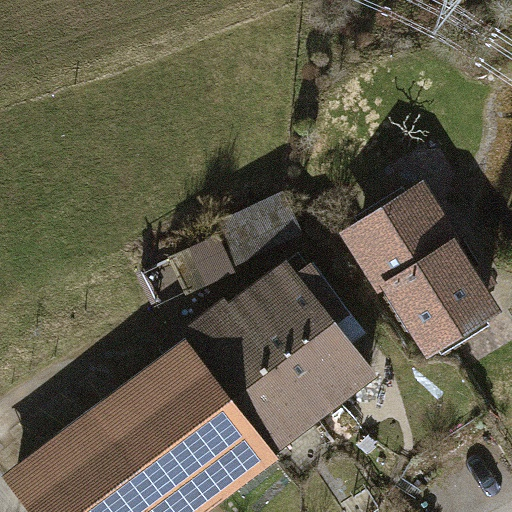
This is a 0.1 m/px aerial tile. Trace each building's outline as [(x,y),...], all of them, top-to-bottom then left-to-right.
[(422,173),(335,227),(370,283),(376,280),(424,357),(499,311),(486,289),(496,283),(482,261),(472,267),(451,233),(457,229),(422,173)] [(281,191),(216,224),(234,259),(299,225),(281,191)] [(184,328),(276,448),(375,372),(353,344),(367,333),(307,255),(293,266),(283,253),(184,328)] [(0,468),(0,473),(29,511),(192,511),(276,448),(184,328),(0,468)] [(497,334),(479,335),(480,352),(498,350),(497,334)]
